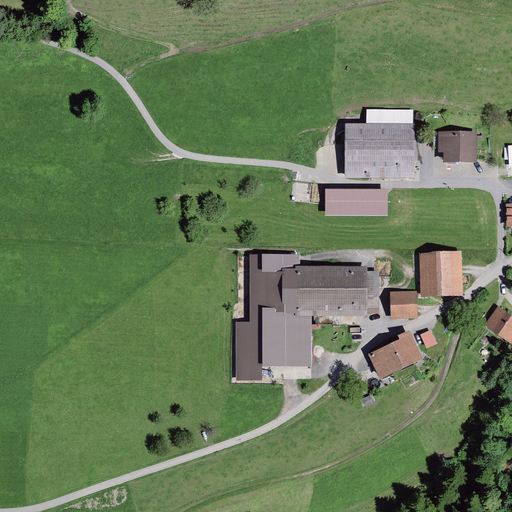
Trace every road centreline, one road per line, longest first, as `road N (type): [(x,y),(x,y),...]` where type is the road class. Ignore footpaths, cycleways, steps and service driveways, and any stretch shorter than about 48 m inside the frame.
road 1 (track): [(0,33),(87,52),(107,65),(171,150),(190,158),(353,185),(484,186),(501,202),(501,268)]
road 2 (residential): [(45,511),(256,436),(315,399),(372,348),(468,296),(511,260)]
road 3 (track): [(180,511),(310,473),(418,416),(440,388),(468,296)]
